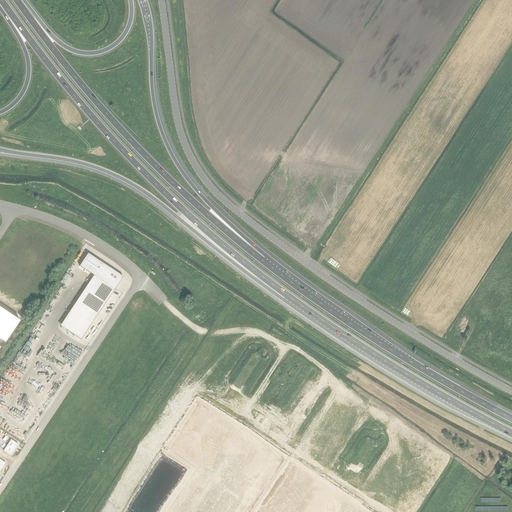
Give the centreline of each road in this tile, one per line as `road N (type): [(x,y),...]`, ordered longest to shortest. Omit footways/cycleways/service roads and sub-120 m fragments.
road 1 (unclassified): [(511,390),(406,331),(214,192),(179,130),(161,0)]
road 2 (unclassified): [(16,207),(78,231),(141,276),(0,488)]
road 3 (motorway): [(0,150),(77,162),(131,184),(286,294)]
road 4 (motorway): [(263,261),(193,188),(168,148),(152,96),(144,0)]
road 5 (motorway): [(511,418),(367,335),(263,261)]
road 6 (motorway): [(88,112),(206,232),(286,294)]
road 7 (motorway): [(286,294),(511,433)]
road 8 (motorway): [(263,261),(98,104)]
road 9 (trunk): [(131,0),(124,37),(91,55),(69,51),(17,0)]
road 10 (trunk): [(1,0),(88,112)]
road 11 (trunk): [(98,104),(16,0)]
road 12 (trunk): [(0,0),(29,69),(22,96),(0,114)]
